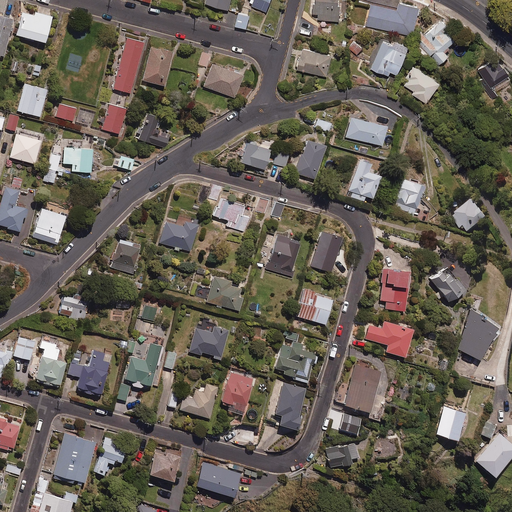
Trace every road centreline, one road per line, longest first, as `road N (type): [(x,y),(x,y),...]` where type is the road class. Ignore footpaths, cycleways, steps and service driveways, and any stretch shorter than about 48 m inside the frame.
road 1 (residential): [(171,162),(350,211),(358,223),(363,259),(311,443),(268,463),(48,403)]
road 2 (residential): [(263,114),(336,94),(382,97),(430,133),(511,244)]
road 3 (residential): [(279,53),(75,0)]
road 4 (residential): [(60,268),(171,162)]
